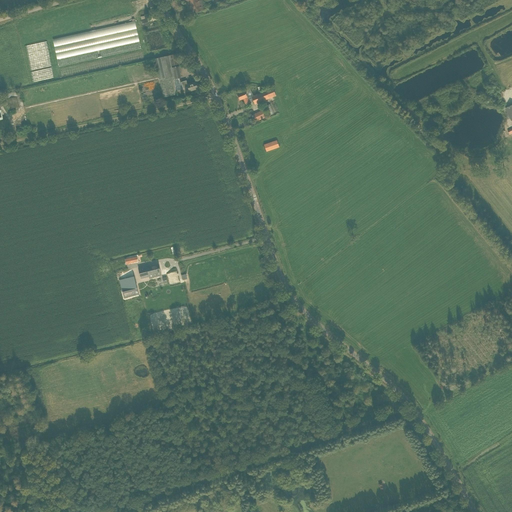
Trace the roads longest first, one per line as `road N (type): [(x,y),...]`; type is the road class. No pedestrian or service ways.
road 1 (tertiary): [(472,511),(399,392),(291,306),(216,95),(158,0)]
road 2 (track): [(410,408),(105,511)]
road 3 (track): [(216,95),(0,144)]
